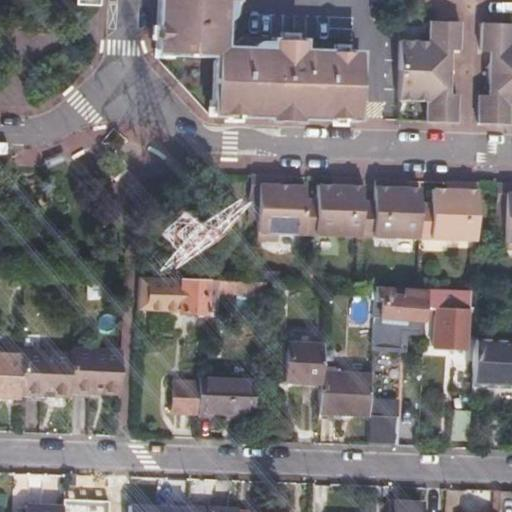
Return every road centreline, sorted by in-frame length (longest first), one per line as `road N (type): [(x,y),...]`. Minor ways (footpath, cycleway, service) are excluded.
road 1 (residential): [(0,452),(511,470)]
road 2 (residential): [(511,151),(210,140),(122,74)]
road 3 (unknown): [(390,147),(386,56),(375,15),(254,5)]
road 4 (residential): [(122,74),(62,122),(0,131)]
